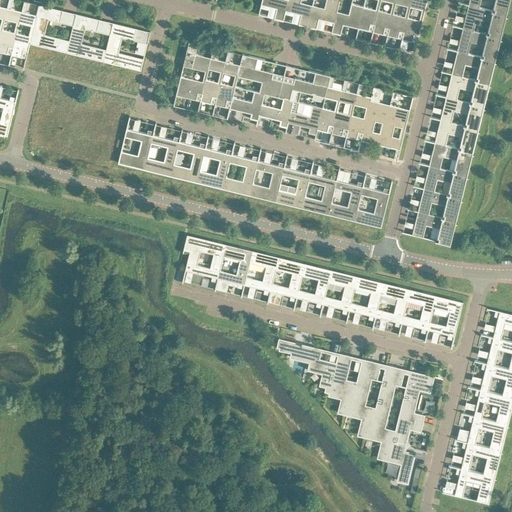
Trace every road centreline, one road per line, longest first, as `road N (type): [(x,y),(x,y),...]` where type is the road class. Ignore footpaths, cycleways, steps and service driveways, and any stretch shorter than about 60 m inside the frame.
road 1 (unclassified): [(386,254),(13,163)]
road 2 (residential): [(406,173),(149,110),(142,99),(165,4)]
road 3 (residential): [(171,290),(459,363)]
road 4 (residential): [(165,4),(432,70)]
road 5 (residential): [(430,511),(459,363)]
